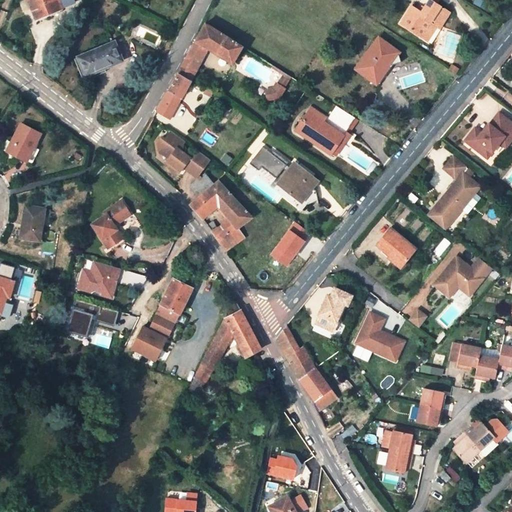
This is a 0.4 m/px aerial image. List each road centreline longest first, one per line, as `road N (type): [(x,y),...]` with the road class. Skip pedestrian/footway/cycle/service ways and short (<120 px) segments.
road 1 (residential): [(511,26),(263,333)]
road 2 (residential): [(117,147),(223,259),(263,333)]
road 3 (residential): [(263,333),(364,511)]
road 4 (residential): [(117,147),(159,89),(204,0)]
road 5 (residential): [(511,391),(466,410),(429,452),(412,511)]
road 6 (residential): [(0,57),(117,147)]
